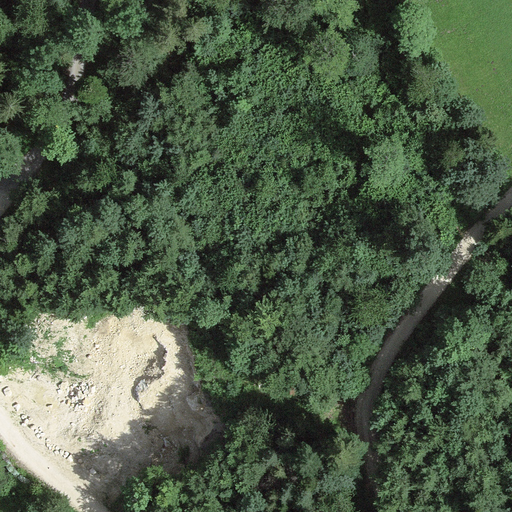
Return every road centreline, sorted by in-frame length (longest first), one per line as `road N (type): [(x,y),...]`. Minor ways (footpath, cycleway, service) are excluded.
road 1 (track): [(511,195),(407,318),(368,386),(366,447),(391,511)]
road 2 (unclassified): [(91,0),(64,119),(0,187)]
road 3 (track): [(0,429),(97,511)]
